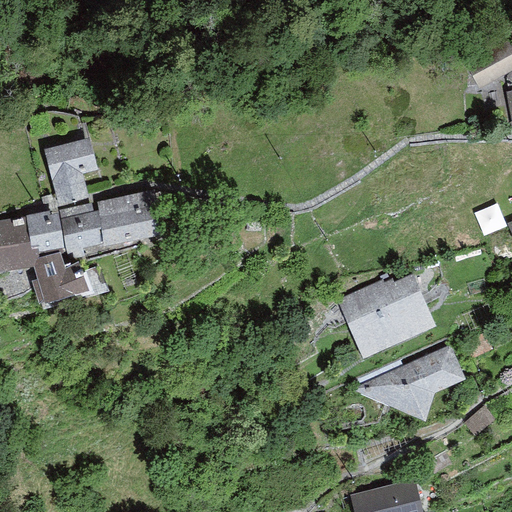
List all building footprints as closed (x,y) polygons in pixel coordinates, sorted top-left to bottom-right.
[(511,70),(511,48),(508,42),(465,64),(480,88),(505,75),(511,70)] [(89,138),(43,149),(57,205),(87,198),(81,174),(97,170),(89,138)] [(153,189),(96,202),(98,211),(103,243),(104,246),(164,236),(153,189)] [(82,249),(103,243),(98,211),(93,212),(91,203),(59,210),(59,213),(64,248),(67,260),(84,257),(82,249)] [(483,237),(507,227),(497,203),(473,213),(483,237)] [(49,211),(25,216),(25,217),(31,250),(38,249),(38,252),(58,249),(64,248),(59,213),(50,215),(49,211)] [(25,217),(0,221),(0,272),(33,267),(31,250),(25,217)] [(88,290),(77,262),(65,268),(58,249),(38,252),(38,249),(31,250),(33,267),(36,280),(31,281),(38,304),(43,303),(44,304),(88,290)] [(382,280),(336,301),(361,360),(435,327),(413,275),(393,283),(391,279),(383,282),(382,280)] [(450,345),(351,390),(424,422),(434,394),(465,380),(450,345)] [(483,408),(465,422),(474,434),(492,420),(483,408)] [(421,511),(414,479),(349,496),(353,511),(421,511)]
